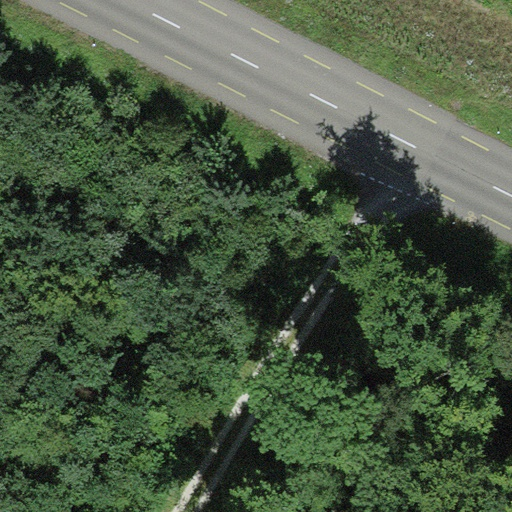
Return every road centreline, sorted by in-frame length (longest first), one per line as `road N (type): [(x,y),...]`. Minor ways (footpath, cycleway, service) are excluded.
road 1 (tertiary): [(107,0),(511,191)]
road 2 (track): [(139,511),(288,264)]
road 3 (track): [(373,128),(288,264)]
